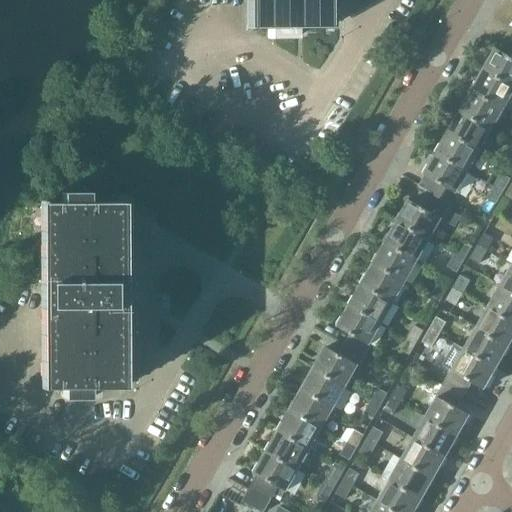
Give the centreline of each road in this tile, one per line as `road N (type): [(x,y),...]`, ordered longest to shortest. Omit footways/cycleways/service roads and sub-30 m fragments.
road 1 (residential): [(179,511),(469,0)]
road 2 (unknown): [(161,387),(146,307),(157,274),(188,269),(218,286)]
road 3 (unknown): [(206,46),(203,82),(236,114),(285,133),(308,106)]
